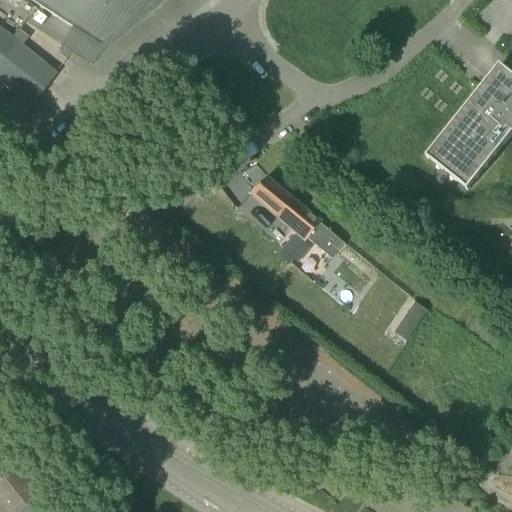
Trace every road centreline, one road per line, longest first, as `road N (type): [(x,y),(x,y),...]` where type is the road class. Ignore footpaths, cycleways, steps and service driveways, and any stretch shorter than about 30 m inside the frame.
road 1 (secondary): [(251,511),(113,426),(0,337)]
road 2 (unclassified): [(12,187),(55,144),(220,23)]
road 3 (unclassified): [(319,99),(360,88),(465,0)]
road 4 (unclassified): [(183,190),(319,99)]
road 5 (unclassified): [(319,99),(220,23)]
